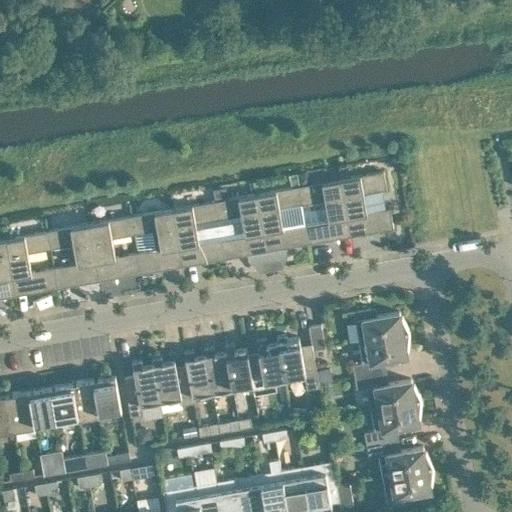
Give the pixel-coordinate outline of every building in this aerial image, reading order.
[(390,207),(386,208),(382,189),(387,188),(384,170),(341,177),(345,201),(351,235),(394,227),(390,207)] [(351,235),(345,201),(341,177),(299,185),(302,203),(325,199),(328,218),(306,222),(309,242),(351,235)] [(306,222),(302,203),(299,185),(257,192),(259,201),(267,249),(309,242),(306,222)] [(267,249),(259,201),(257,192),(215,200),(215,201),(225,257),(267,249)] [(225,257),(215,201),(215,200),(173,207),(183,264),(225,257)] [(183,264),(173,207),(131,215),(134,233),(138,252),(141,272),(183,264)] [(141,272),(138,252),(115,256),(112,237),(134,233),(131,215),(89,222),(100,279),(141,272)] [(100,279),(89,222),(48,229),(51,248),(73,244),(77,262),(54,266),(58,287),(100,279)] [(58,287),(54,266),(31,271),(28,252),(51,248),(48,229),(5,237),(15,294),(58,287)] [(0,296),(15,294),(5,237),(0,237),(0,296)] [(354,310),(359,340),(409,331),(402,315),(401,316),(400,310),(372,316),(370,307),(354,310)] [(321,322),(308,325),(311,343),(313,348),(325,346),(321,322)] [(410,331),(409,331),(359,340),(363,362),(352,363),(355,375),(381,371),(379,359),(407,354),(406,349),(408,349),(410,331)] [(319,381),(313,348),(311,343),(300,345),(299,335),(288,337),(286,332),(276,333),(277,339),(285,377),(304,374),(306,384),(319,381)] [(285,377),(277,339),(267,341),(266,335),(256,337),(259,352),(248,354),(252,383),(254,393),(276,389),(274,379),(285,377)] [(252,383),(248,354),(247,345),(235,347),(234,341),(224,343),(225,348),(233,386),(252,383)] [(233,386),(225,348),(215,350),(214,344),(204,346),(205,352),(213,390),(233,386)] [(213,390),(205,352),(195,354),(194,348),(184,350),(187,365),(193,393),(213,390)] [(193,393),(187,365),(176,367),(174,358),(163,360),(162,354),(152,356),(153,361),(161,399),(180,396),(182,403),(195,401),(193,393)] [(161,399),(153,361),(143,363),(142,357),(132,359),(134,374),(124,376),(131,415),(143,412),(141,403),(161,399)] [(383,383),(381,371),(355,375),(357,388),(367,386),(371,408),(421,398),(414,383),(412,383),(411,378),(383,383)] [(121,409),(115,374),(93,378),(100,413),(121,409)] [(100,413),(93,378),(72,381),(78,417),(100,413)] [(78,417),(72,381),(50,385),(57,421),(78,417)] [(57,421),(50,385),(29,389),(36,424),(57,421)] [(36,424),(29,389),(8,393),(14,428),(36,424)] [(0,430),(14,428),(8,393),(0,393),(0,430)] [(420,416),(421,398),(371,408),(375,429),(364,431),(366,443),(393,438),(391,426),(419,421),(418,416),(420,416)] [(277,410),(277,421),(299,420),(299,409),(277,410)] [(250,416),(238,418),(240,427),(252,425),(250,416)] [(326,425),(325,417),(313,419),(314,428),(326,425)] [(230,420),(218,422),(220,431),(232,429),(230,420)] [(210,423),(198,425),(200,434),(212,432),(210,423)] [(288,438),(286,427),(274,429),(276,440),(288,438)] [(276,440),(274,429),(262,432),(264,443),(276,440)] [(245,446),(243,435),(232,437),(234,448),(245,446)] [(234,448),(232,437),(220,439),(222,450),(234,448)] [(395,450),(393,438),(366,443),(369,455),(379,454),(383,474),(433,466),(426,450),(424,450),(423,445),(395,450)] [(212,452),(210,441),(189,445),(191,455),(212,452)] [(134,447),(135,460),(157,458),(155,445),(134,447)] [(191,455),(189,445),(177,447),(179,458),(191,455)] [(129,458),(128,450),(106,454),(107,462),(129,458)] [(107,462),(106,454),(95,456),(96,464),(107,462)] [(288,511),(281,468),(279,456),(271,457),(273,470),(260,472),(267,511),(288,511)] [(339,499),(336,482),(332,459),(302,464),(310,509),(332,505),(331,501),(339,499)] [(76,460),(64,462),(65,470),(77,467),(76,460)] [(65,470),(64,462),(52,464),(53,472),(65,470)] [(144,475),(142,464),(131,466),(133,477),(144,475)] [(290,511),(310,509),(302,464),(281,468),(288,511),(290,511)] [(133,477),(131,466),(120,468),(122,479),(133,477)] [(432,483),(433,466),(383,474),(388,505),(405,502),(403,493),(431,489),(430,483),(432,483)] [(33,467),(22,469),(23,477),(34,475),(33,467)] [(23,477),(22,469),(9,471),(11,479),(23,477)] [(101,482),(99,472),(88,473),(90,484),(101,482)] [(267,511),(260,472),(239,476),(244,511),(267,511)] [(90,484),(88,473),(77,475),(79,486),(90,484)] [(244,511),(239,476),(217,480),(222,511),(244,511)] [(58,490),(56,479),(46,481),(48,492),(58,490)] [(222,511),(217,480),(196,483),(201,511),(222,511)] [(353,504),(349,480),(336,482),(339,499),(341,506),(353,504)] [(48,492),(46,481),(35,483),(37,494),(48,492)] [(201,511),(196,483),(166,489),(169,511),(201,511)] [(15,498),(13,487),(2,489),(4,500),(15,498)]
